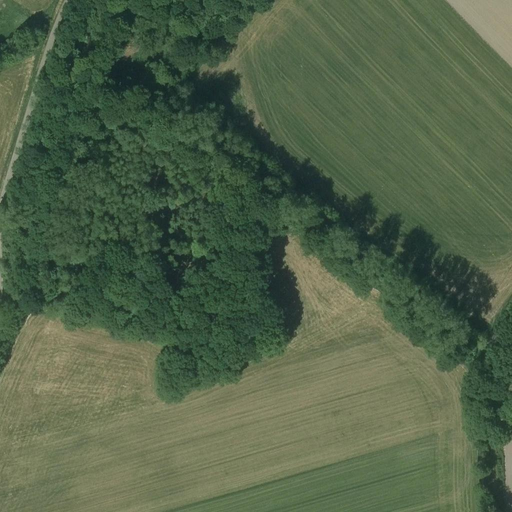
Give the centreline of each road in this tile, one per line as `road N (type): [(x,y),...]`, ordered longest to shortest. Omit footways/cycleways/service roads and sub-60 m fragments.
road 1 (unclassified): [(0,294),(11,190),(66,0)]
road 2 (track): [(511,309),(493,334),(495,511)]
